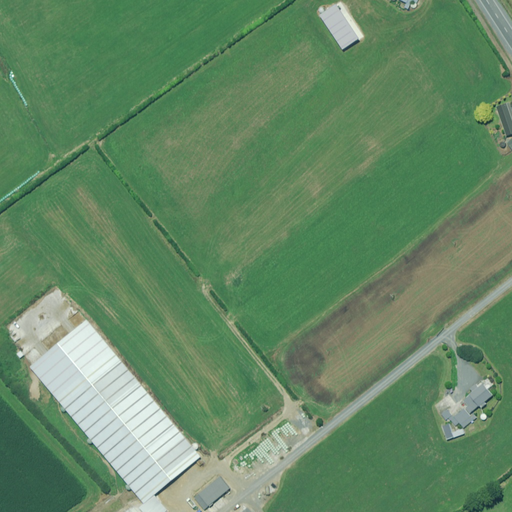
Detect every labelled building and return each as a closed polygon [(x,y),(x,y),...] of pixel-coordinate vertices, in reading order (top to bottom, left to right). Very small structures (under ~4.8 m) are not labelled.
[(419,0),(402,0),(408,3),(406,7),(410,9),(411,6),(415,8),(419,0)] [(511,134),(511,106),(511,103),(499,107),(508,136),(511,134)] [(147,503),(156,495),(203,456),(89,319),(32,366),(147,503)] [(472,389),(475,391),(468,397),(469,397),(465,401),(471,407),(468,409),(472,413),(474,411),(481,405),(483,408),(487,404),(486,403),(495,395),(490,390),(495,385),(489,377),(483,382),(482,380),(472,389)] [(465,428),(474,420),(478,418),(475,414),(471,416),(466,409),(455,418),(449,410),(443,415),(448,420),(451,418),(457,426),(461,422),(465,428)] [(454,433),(451,424),(444,426),(449,440),(466,434),(465,429),(454,433)] [(231,489),(221,477),(196,498),(206,510),(231,489)] [(156,495),(147,503),(142,508),(145,511),(167,511),(169,511),(156,495)]
